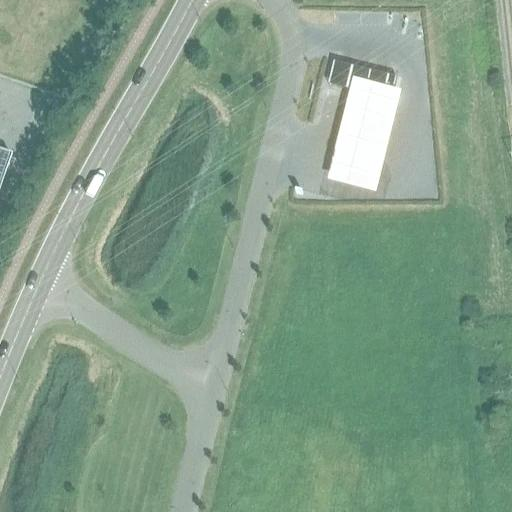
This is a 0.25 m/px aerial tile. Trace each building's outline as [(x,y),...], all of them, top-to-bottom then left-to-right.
[(401,91),(354,79),(328,180),(375,192),(401,91)] [(0,191),(12,158),(0,153),(0,191)] [(295,253),(275,328),(315,328),(315,318),(402,317),(402,253),(295,253)] [(271,352),(244,457),(295,457),(295,437),(414,438),(414,371),(296,372),(296,352),(271,352)] [(237,481),(229,511),(425,511),(426,502),(297,501),(297,481),(237,481)]
